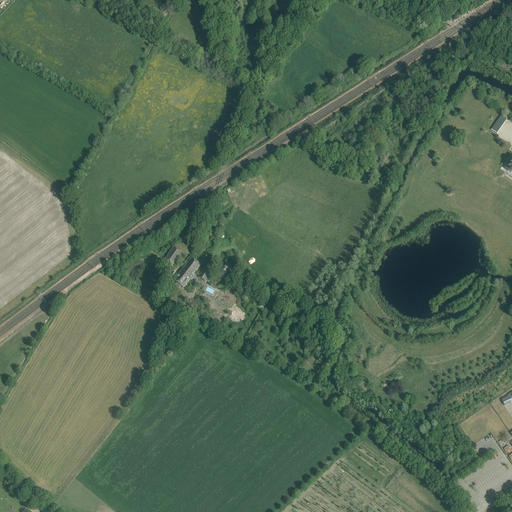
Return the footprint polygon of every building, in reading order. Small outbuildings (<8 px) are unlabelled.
[(501,114),(490,129),(497,134),(507,119),(501,114)] [(473,138),(468,135),(464,142),(469,145),(473,138)] [(511,155),(503,168),(509,172),(510,171),(511,172),(511,155)] [(182,252),(174,246),(164,261),(168,264),(172,267),(182,252)] [(200,261),(198,264),(191,258),(174,281),(177,283),(175,286),(175,287),(178,289),(179,289),(181,286),(183,288),(201,266),(202,263),(200,261)] [(206,282),(214,267),(216,263),(209,259),(208,263),(207,263),(198,278),(206,282)] [(508,396),(502,399),(505,406),(511,403),(510,401),(508,396)]
